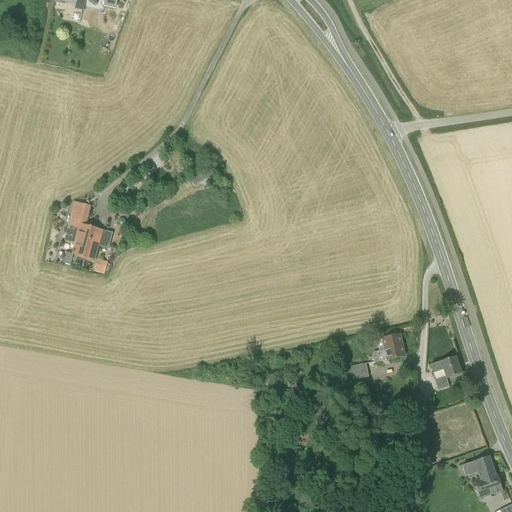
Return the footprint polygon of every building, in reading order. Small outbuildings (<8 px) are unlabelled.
[(75,10),(83,12),(85,0),(63,0),(63,1),(76,4),(75,10)] [(117,0),(103,0),(103,7),(116,9),(117,0)] [(64,243),(75,245),(80,225),(85,226),(86,222),(82,221),(85,208),(74,205),(64,243)] [(91,207),(86,205),(85,208),(82,221),(86,222),(85,226),(86,227),(91,207)] [(86,227),(85,226),(80,225),(75,245),(72,255),(73,255),(94,261),(98,246),(99,242),(102,231),(86,227)] [(99,242),(109,245),(112,233),(102,231),(99,242)] [(73,257),(73,255),(72,255),(68,253),(68,254),(67,254),(64,264),(71,266),(73,257)] [(94,271),(105,274),(109,262),(99,258),(94,271)] [(383,339),(386,351),(388,360),(404,357),(399,336),(383,339)] [(375,363),(388,360),(386,351),(373,354),(375,363)] [(445,376),(446,379),(462,374),(456,357),(441,362),(443,370),(445,376)] [(431,366),(433,374),(443,370),(441,362),(431,366)] [(366,364),(350,367),(352,380),(368,377),(366,364)] [(434,380),(438,392),(449,388),(446,379),(445,376),(434,380)] [(477,470),(480,480),(495,475),(489,457),(462,466),(465,474),(477,470)] [(496,474),(495,475),(480,480),(475,482),(481,498),(501,491),(496,474)]
